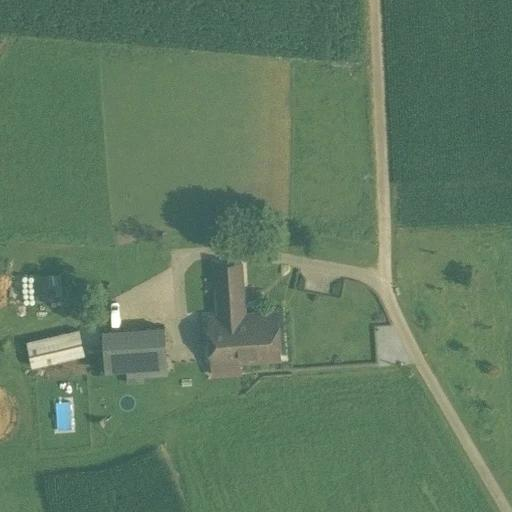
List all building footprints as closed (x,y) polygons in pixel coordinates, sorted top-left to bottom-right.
[(434,241),(401,243),(403,265),(436,263),(434,241)] [(218,318),(208,318),(211,364),(279,359),(276,314),(244,316),(241,263),(215,265),(218,318)] [(47,274),(34,275),(35,301),(48,301),(62,300),(61,274),(47,274)] [(397,325),(376,326),(377,348),(395,348),(395,355),(379,356),(379,362),(399,361),(397,325)] [(169,374),(164,326),(102,332),(106,373),(142,369),(143,376),(169,374)] [(33,366),(83,354),(79,338),(29,349),(33,366)]
